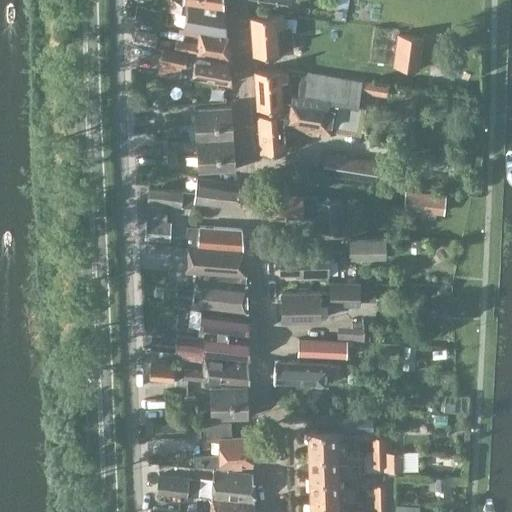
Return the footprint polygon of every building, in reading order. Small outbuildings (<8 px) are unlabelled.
[(348,0),(337,0),(334,20),(340,21),(339,23),(344,24),(348,0)] [(183,28),(187,29),(226,35),(223,6),(181,1),(179,13),(185,14),(183,28)] [(153,10),(135,7),(133,19),(151,22),(153,10)] [(283,14),(250,17),(253,55),(278,53),(276,29),(284,28),(283,14)] [(130,44),(152,45),(153,29),(131,28),(130,44)] [(173,50),(171,50),(172,41),(164,40),(163,48),(161,48),(161,49),(228,60),(226,36),(197,31),(196,43),(175,38),(173,50)] [(397,35),(393,66),(419,70),(423,37),(397,35)] [(159,61),(156,75),(158,75),(178,79),(180,65),(185,66),(192,67),(191,76),(229,83),(230,83),(228,60),(161,49),(159,61)] [(287,68),(254,71),(257,108),(281,107),(280,83),(288,82),(287,68)] [(333,133),(334,128),(339,102),(356,106),(359,92),(361,82),(301,71),(297,95),(292,94),(289,112),(257,114),(260,152),(284,150),(283,126),(286,125),(285,129),(317,135),(318,131),(333,133)] [(387,86),(361,82),(359,92),(385,97),(387,86)] [(193,108),(194,124),(231,122),(230,106),(193,108)] [(164,118),(164,127),(175,126),(174,117),(164,118)] [(194,124),(195,140),(233,138),(231,122),(194,124)] [(175,126),(164,127),(165,135),(175,134),(175,126)] [(195,140),(196,156),(234,154),(233,138),(195,140)] [(166,150),(166,158),(177,158),(176,149),(166,150)] [(234,154),(196,156),(197,172),(235,170),(234,154)] [(322,172),(372,179),(375,162),(324,154),(322,172)] [(177,158),(166,158),(167,167),(177,166),(177,158)] [(148,188),(146,204),(192,207),(193,202),(239,207),(238,183),(196,177),(194,191),(148,188)] [(403,210),(443,214),(444,195),(405,190),(403,210)] [(269,196),(270,218),(301,217),(301,210),(316,210),(316,230),(340,229),(339,201),(316,201),(316,196),(301,197),(301,195),(269,196)] [(145,219),(145,223),(144,239),(169,241),(169,221),(145,219)] [(185,244),(242,248),(241,229),(186,225),(185,244)] [(385,237),(377,237),(346,239),(347,261),(385,259),(385,237)] [(173,258),(184,259),(184,272),(235,275),(236,282),(245,283),(245,275),(246,276),(243,249),(185,246),(171,245),(173,258)] [(279,251),(280,273),(296,273),(296,276),(327,275),(327,260),(340,260),(340,250),(326,250),(326,247),(296,248),(296,251),(279,251)] [(245,283),(236,282),(192,278),(191,296),(176,295),(177,289),(163,288),(162,303),(190,306),(246,312),(245,283)] [(318,291),(281,292),(282,320),(319,319),(318,303),(329,303),(329,305),(359,305),(359,301),(374,301),(374,284),(359,284),(359,282),(329,282),(329,292),(318,292),(318,291)] [(199,308),(198,322),(197,330),(247,335),(247,313),(199,308)] [(363,327),(336,326),(336,341),(346,341),(362,341),(363,327)] [(246,336),(204,332),(197,331),(196,337),(175,334),(173,353),(247,360),(246,336)] [(170,345),(168,335),(146,339),(148,350),(170,345)] [(346,357),(346,341),(336,341),(297,339),(296,355),(346,357)] [(415,345),(415,359),(432,358),(431,344),(415,345)] [(437,358),(450,358),(450,345),(437,346),(437,358)] [(183,370),(183,378),(248,384),(247,360),(202,356),(201,371),(183,370)] [(173,362),(148,361),(147,380),(172,382),(173,362)] [(327,384),(327,376),(338,376),(338,364),(328,363),(328,364),(274,362),(273,382),(327,384)] [(209,387),(210,403),(246,402),(246,385),(209,387)] [(183,395),(184,412),(195,412),(194,394),(183,395)] [(247,418),(246,402),(210,403),(211,419),(247,418)] [(371,415),(341,416),(343,431),(371,429),(371,415)] [(434,415),(433,426),(446,426),(446,416),(434,415)] [(199,420),(183,421),(182,429),(199,431),(199,420)] [(154,438),(185,436),(186,440),(200,439),(199,431),(182,429),(183,421),(153,423),(154,438)] [(204,440),(218,439),(218,454),(193,455),(193,467),(214,466),(214,469),(212,469),(251,473),(251,464),(252,464),(250,435),(231,436),(230,421),(203,422),(204,440)] [(306,429),(307,454),(346,452),(345,442),(335,442),(335,428),(306,429)] [(372,437),(372,452),(383,452),(383,451),(382,437),(372,437)] [(402,452),(395,452),(390,452),(390,451),(383,451),(383,452),(372,452),(372,467),(384,467),(384,471),(402,470),(402,452)] [(336,465),(335,453),(346,453),(346,452),(307,454),(308,477),(361,476),(360,464),(336,465)] [(251,473),(212,469),(210,497),(253,501),(252,473),(251,473)] [(158,475),(156,493),(186,496),(187,479),(158,475)] [(337,489),(336,478),(361,476),(308,477),(309,501),(337,500),(337,502),(354,501),(353,489),(337,489)] [(450,477),(428,478),(429,490),(442,489),(442,498),(450,498),(450,477)] [(373,484),(373,499),(385,499),(385,484),(373,484)] [(253,511),(253,502),(211,498),(209,511),(253,511)] [(385,511),(385,499),(373,499),(373,511),(385,511)] [(309,501),(309,511),(363,511),(364,511),(339,511),(337,511),(337,502),(337,500),(309,501)]
